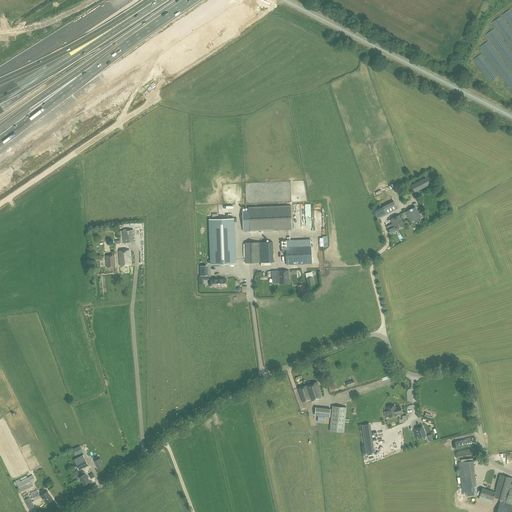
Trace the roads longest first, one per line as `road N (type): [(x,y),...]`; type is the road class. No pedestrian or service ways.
road 1 (unclassified): [(511,473),(488,458),(467,381),(451,372),(406,372),(381,332),(263,376),(60,511)]
road 2 (motorway): [(0,148),(218,0)]
road 3 (motorway): [(0,127),(188,0)]
road 4 (motorway): [(157,0),(0,105)]
road 5 (motorway): [(124,2),(0,86)]
road 6 (motorway): [(124,2),(0,74)]
road 7 (track): [(383,326),(511,283)]
